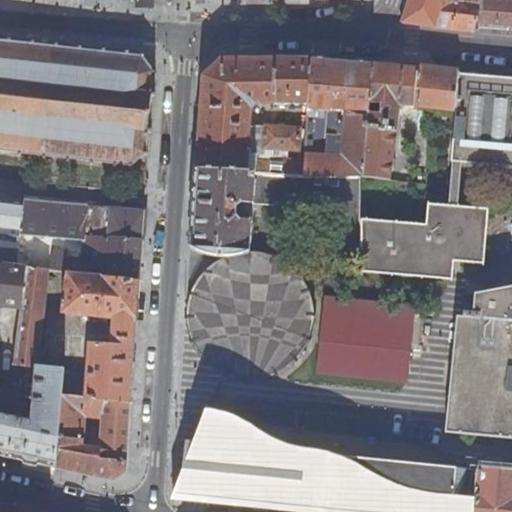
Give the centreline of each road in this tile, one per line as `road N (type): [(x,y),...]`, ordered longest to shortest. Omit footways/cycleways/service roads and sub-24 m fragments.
road 1 (residential): [(186,36),(151,511)]
road 2 (residential): [(376,42),(186,36)]
road 3 (residential): [(186,36),(0,19)]
road 4 (residential): [(511,55),(376,42)]
